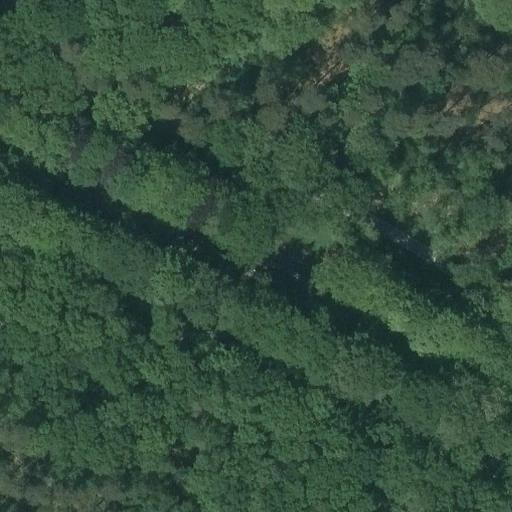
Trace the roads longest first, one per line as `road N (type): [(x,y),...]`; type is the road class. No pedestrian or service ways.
road 1 (primary): [(511,399),(0,145)]
road 2 (track): [(177,0),(0,58)]
